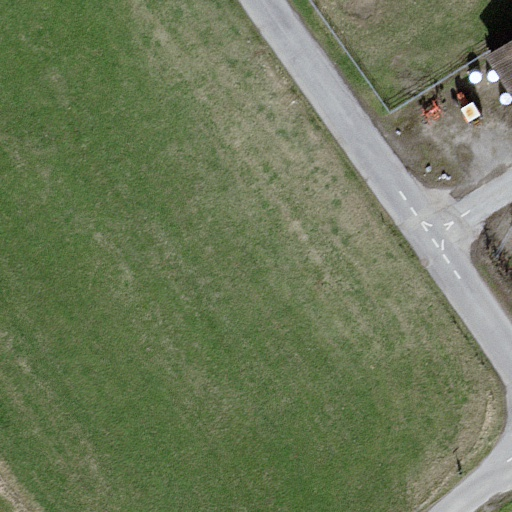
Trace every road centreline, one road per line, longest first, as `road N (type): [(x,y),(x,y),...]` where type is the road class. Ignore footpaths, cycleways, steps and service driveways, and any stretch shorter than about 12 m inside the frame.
road 1 (residential): [(258,0),(430,232)]
road 2 (residential): [(430,232),(511,368)]
